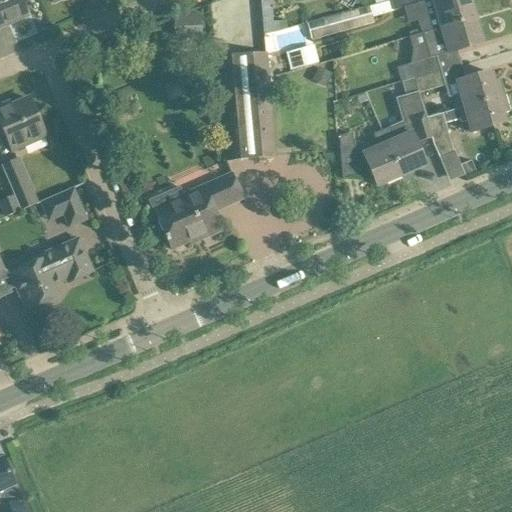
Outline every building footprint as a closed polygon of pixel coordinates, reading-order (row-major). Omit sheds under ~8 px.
[(0,0),(0,28),(8,25),(28,17),(21,0),(0,0)] [(261,0),(260,30),(285,31),(285,21),(270,21),(271,0),(261,0)] [(393,12),(420,3),(430,0),(393,0),(375,6),(369,8),(308,24),(312,41),(374,24),(373,18),(393,12)] [(421,34),(474,18),(468,0),(444,0),(432,4),(436,15),(417,21),(421,34)] [(428,59),(462,49),(481,43),(474,18),(421,34),(428,59)] [(314,46),(286,54),(290,71),(323,62),(322,59),(318,60),(314,46)] [(275,157),(268,80),(265,54),(215,59),(225,162),(275,157)] [(413,79),(439,71),(435,58),(409,65),(413,79)] [(403,82),(413,79),(409,65),(398,68),(403,82)] [(318,67),(312,80),(325,87),(332,74),(318,67)] [(413,79),(417,93),(417,94),(443,87),(439,71),(413,79)] [(456,110),(505,95),(500,79),(492,81),(490,73),(456,83),(459,95),(453,96),(456,110)] [(179,79),(163,86),(170,102),(186,95),(179,79)] [(425,119),(417,94),(417,93),(407,96),(403,97),(414,136),(428,132),(425,119)] [(439,115),(425,119),(428,132),(432,145),(438,158),(453,152),(450,141),(445,124),(459,120),(460,123),(467,122),(470,133),(504,123),(502,114),(509,112),(505,95),(456,110),(439,115)] [(28,99),(0,111),(0,123),(12,151),(26,145),(23,138),(41,130),(47,145),(59,140),(45,107),(34,112),(28,99)] [(424,165),(417,147),(410,133),(394,140),(389,128),(381,131),(401,176),(424,165)] [(377,186),(401,176),(381,131),(374,134),(379,147),(363,154),(364,155),(356,159),(351,135),(339,137),(342,179),(358,176),(363,178),(372,174),(377,186)] [(36,205),(29,189),(17,160),(1,167),(14,196),(20,211),(36,205)] [(185,203),(156,216),(164,236),(163,237),(165,241),(166,241),(170,250),(200,237),(201,239),(221,230),(213,211),(242,199),(231,174),(182,196),(185,203)] [(74,188),(39,203),(48,223),(63,217),(68,229),(88,221),(82,209),(74,188)] [(0,209),(4,218),(20,211),(14,196),(0,202),(0,209)] [(10,274),(18,292),(26,310),(57,297),(52,285),(66,279),(68,283),(91,273),(78,240),(30,261),(32,264),(10,274)] [(0,506),(1,508),(0,508),(0,511),(24,511),(19,500),(18,501),(12,486),(13,486),(10,478),(3,461),(4,460),(3,458),(0,458),(0,506)]
